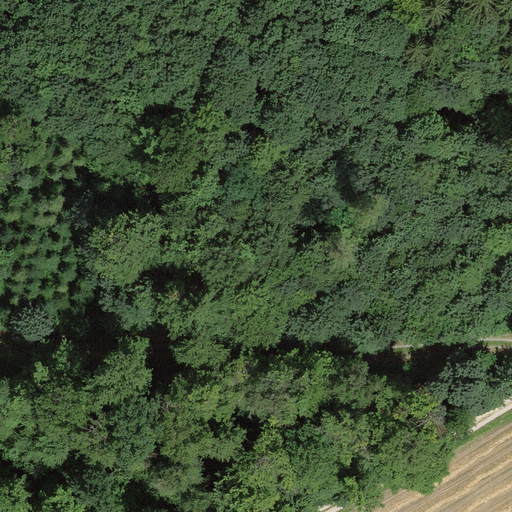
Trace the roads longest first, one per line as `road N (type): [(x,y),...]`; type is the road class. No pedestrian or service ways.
road 1 (track): [(0,331),(262,349),(511,352)]
road 2 (track): [(511,402),(317,511)]
road 3 (track): [(238,0),(214,57),(211,109),(222,181)]
